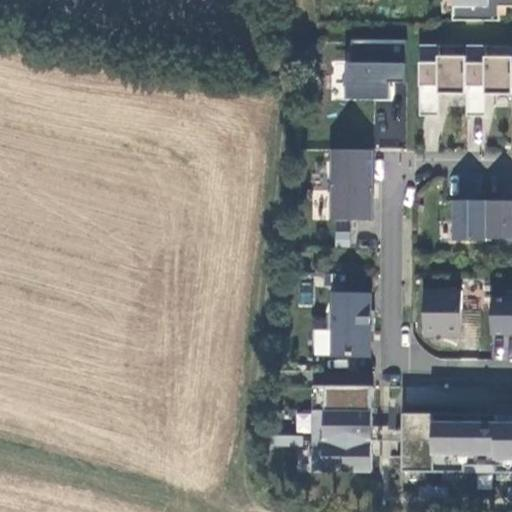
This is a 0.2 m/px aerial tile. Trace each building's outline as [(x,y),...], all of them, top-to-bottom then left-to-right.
[(511,0),(453,0),(454,21),(501,21),(501,7),(511,7),(511,0)] [(391,83),(407,83),(407,41),(352,40),(352,64),(347,64),(347,100),(391,100),(391,83)] [(468,57),(440,57),(440,46),(421,45),(420,116),(440,116),(440,95),(467,95),(467,117),(487,117),(487,95),(511,95),(511,57),(487,57),(487,46),(468,46),(468,57)] [(373,149),(333,149),(333,220),(373,220),(373,149)] [(488,239),(488,201),(455,201),(455,240),(488,241),(488,239)] [(511,201),(488,201),(488,239),(511,238),(511,201)] [(463,290),(426,289),(426,336),(463,336),(463,290)] [(493,298),(493,335),(511,335),(511,290),(508,291),(507,298),(493,298)] [(371,294),(333,293),(333,311),(330,311),(330,330),(333,330),(333,357),(370,358),(371,331),(375,331),(375,311),(371,311),(371,294)] [(373,431),(374,388),(315,387),(314,471),(373,472),(373,441),(373,431)] [(404,441),(403,472),(511,473),(511,415),(404,415),(404,431),(404,441)] [(404,431),(373,431),(373,441),(404,441),(404,431)] [(304,446),(305,436),(276,436),(276,446),(304,446)] [(449,487),(421,487),(421,497),(449,497),(449,487)]
